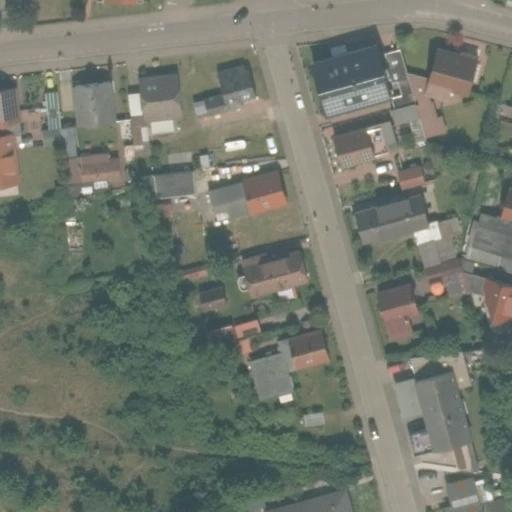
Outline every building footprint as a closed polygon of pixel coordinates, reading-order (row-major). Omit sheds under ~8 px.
[(9,0),(0,0),(0,8),(8,10),(9,0)] [(367,52),(314,67),(329,122),(393,104),(385,75),(377,49),(367,52)] [(412,95),(407,76),(402,56),(401,52),(386,56),(394,86),(398,85),(401,97),(412,95)] [(429,81),(424,98),(448,104),(450,96),(467,100),(476,65),(466,63),(436,55),(433,64),(429,81)] [(433,64),(402,56),(407,76),(429,81),(433,64)] [(210,105),(199,108),(203,124),(232,116),(230,111),(251,105),(242,71),(210,80),(214,92),(210,105)] [(176,77),(137,81),(141,114),(142,124),(181,119),(176,77)] [(74,88),(79,126),(118,121),(114,83),(74,88)] [(17,88),(0,89),(0,125),(21,123),(17,88)] [(58,95),(44,96),(47,131),(62,130),(58,95)] [(389,114),(392,128),(416,123),(413,109),(389,114)] [(142,124),(141,114),(124,116),(125,122),(115,123),(117,147),(105,148),(106,155),(107,162),(120,160),(134,159),(133,148),(145,146),(142,124)] [(390,127),(379,130),(386,157),(397,154),(390,127)] [(73,129),(40,133),(42,149),(62,147),(63,159),(77,158),(73,129)] [(379,130),(329,144),(336,170),(386,157),(379,130)] [(17,134),(0,135),(0,187),(24,184),(17,134)] [(63,159),(60,159),(63,189),(68,189),(108,185),(123,184),(120,160),(107,162),(106,155),(77,158),(63,159)] [(397,173),(402,190),(425,184),(420,166),(397,173)] [(277,175),(241,186),(250,217),(286,206),(277,175)] [(194,177),(152,181),(154,205),(196,201),(194,177)] [(108,185),(68,189),(69,199),(109,195),(108,185)] [(241,186),(210,195),(220,226),(250,217),(241,186)] [(499,220),(511,223),(511,191),(507,190),(499,220)] [(423,198),(352,218),(361,250),(413,235),(432,230),(423,198)] [(170,210),(146,214),(148,227),(172,223),(170,210)] [(511,225),(479,217),(470,250),(497,257),(511,261),(511,225)] [(413,235),(424,273),(458,263),(461,263),(450,225),(432,230),(413,235)] [(191,262),(202,241),(188,233),(177,254),(191,262)] [(302,253),(243,270),(252,303),(311,286),(302,253)] [(511,261),(497,257),(493,273),(511,277),(511,261)] [(424,273),(420,274),(425,291),(446,285),(451,301),(467,297),(462,278),(458,263),(424,273)] [(462,278),(467,297),(481,301),(485,283),(462,278)] [(481,301),(476,322),(511,331),(511,325),(511,289),(485,283),(481,301)] [(222,291),(198,296),(202,315),(226,310),(222,291)] [(401,301),(366,311),(380,358),(406,350),(401,334),(410,331),(401,301)] [(215,347),(242,340),(237,324),(211,331),(215,347)] [(288,356),(294,377),(334,365),(323,332),(284,344),(288,356)] [(254,338),(240,340),(242,353),(256,351),(254,338)] [(288,356),(249,365),(260,406),(294,398),(290,378),(294,377),(288,356)] [(428,414),(432,430),(416,434),(421,454),(437,451),(478,441),(461,369),(419,379),(402,383),(411,419),(428,414)] [(474,481),(446,487),(443,511),(509,511),(507,502),(481,509),(474,481)] [(352,511),(346,491),(275,511),(352,511)]
